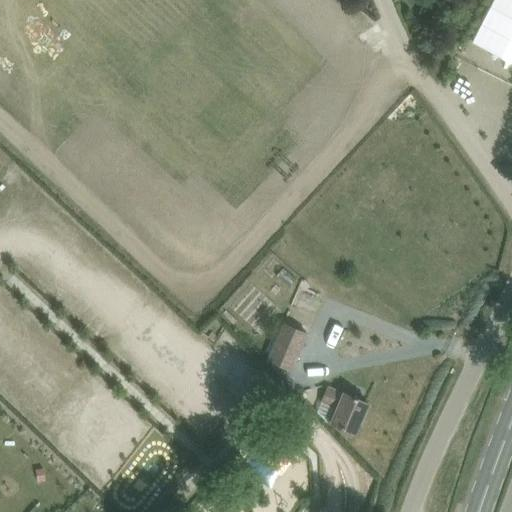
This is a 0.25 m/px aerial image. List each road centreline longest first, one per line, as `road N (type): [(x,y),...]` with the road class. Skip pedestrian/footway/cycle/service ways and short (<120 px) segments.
road 1 (unclassified): [(511,205),(405,53),(384,0)]
road 2 (unclassified): [(511,293),(409,511)]
